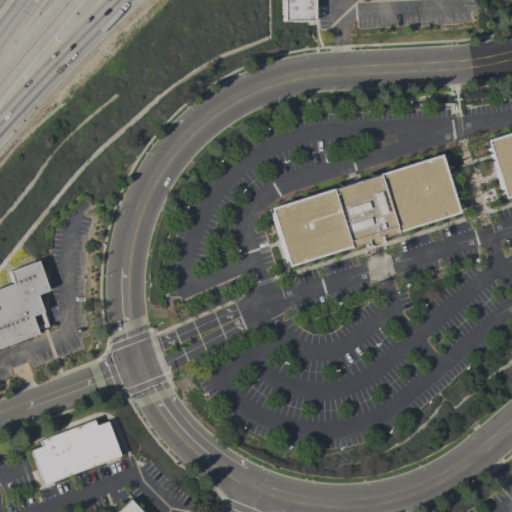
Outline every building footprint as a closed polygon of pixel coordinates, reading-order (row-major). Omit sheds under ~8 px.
[(311,0),(312,20),(281,21),(280,0),(311,0)] [(482,140),(511,130),(511,194),(501,198),(482,140)] [(437,153),(456,211),(394,231),(394,233),(378,238),(379,241),(376,243),(373,244),(369,245),(365,245),(364,242),(347,247),(347,246),(285,266),(266,207),(437,153)] [(46,290),(35,294),(41,310),(29,314),(36,333),(0,345),(0,286),(10,283),(5,271),(35,260),(46,290)] [(45,326),(40,312),(29,316),(34,330),(45,326)] [(28,450),(39,446),(37,440),(91,419),(93,425),(105,421),(118,455),(40,484),(28,450)] [(140,511),(114,511),(128,499),(140,511)]
